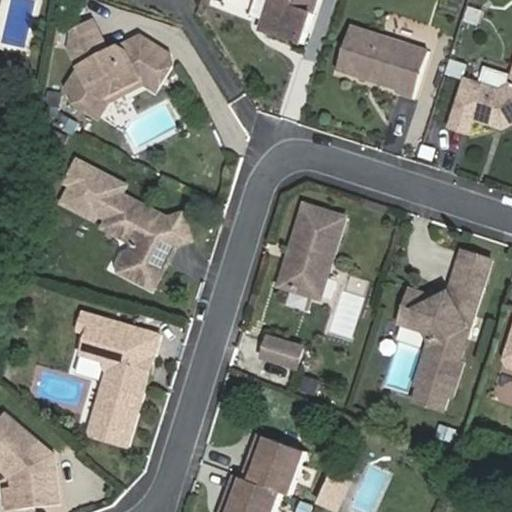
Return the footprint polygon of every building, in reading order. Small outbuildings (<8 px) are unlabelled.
[(269,0),(260,27),(302,42),(317,0),(269,0)] [(108,49),(93,18),(74,27),(70,45),(79,64),(66,83),(74,97),(80,101),(90,84),(104,93),(141,76),(145,79),(158,87),(174,61),(171,52),(142,33),(108,49)] [(428,51),(350,26),(336,70),(368,81),(370,77),(379,80),(378,84),(396,90),(395,93),(412,98),(428,51)] [(90,84),(80,101),(97,112),(107,97),(145,79),(141,76),(104,93),(90,84)] [(470,81),(454,128),(472,133),(477,119),(497,126),(499,121),(511,125),(511,87),(503,92),(470,81)] [(167,213),(125,192),(108,226),(139,241),(124,269),(158,287),(172,260),(169,250),(177,247),(176,244),(195,238),(186,211),(167,217),(167,213)] [(347,216),(307,204),(294,247),(298,248),(294,259),(291,258),(283,285),(323,297),(347,216)] [(372,266),(382,230),(364,226),(354,261),(372,266)] [(467,252),(458,278),(486,287),(495,261),(467,252)] [(486,287),(458,278),(453,293),(442,299),(414,290),(409,307),(420,311),(434,333),(439,341),(435,352),(432,351),(421,386),(425,387),(420,402),(448,410),(453,396),(457,397),(467,362),(464,361),(467,350),(464,349),(475,316),(477,316),(486,287)] [(351,341),(365,297),(341,289),(326,334),(351,341)] [(409,307),(404,323),(434,333),(420,311),(409,307)] [(93,331),(101,333),(106,316),(89,311),(84,328),(93,331)] [(101,333),(93,331),(87,353),(110,360),(109,363),(113,370),(119,377),(110,382),(96,430),(98,435),(133,445),(151,382),(142,365),(159,356),(166,334),(106,316),(101,333)] [(306,350),(272,339),(266,359),(300,369),(306,350)] [(9,415),(0,426),(0,463),(19,479),(21,489),(24,510),(67,504),(60,455),(9,415)] [(263,436),(261,443),(269,446),(272,439),(263,436)] [(248,480),(239,477),(227,511),(281,511),(288,494),(296,497),(312,453),(272,439),(269,446),(261,443),(248,480)] [(14,511),(24,510),(21,489),(11,491),(14,511)]
